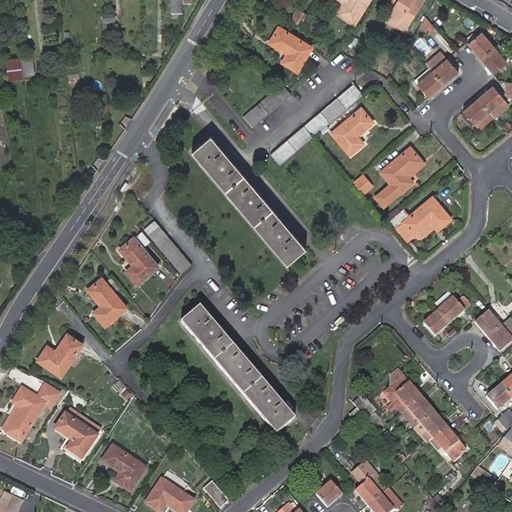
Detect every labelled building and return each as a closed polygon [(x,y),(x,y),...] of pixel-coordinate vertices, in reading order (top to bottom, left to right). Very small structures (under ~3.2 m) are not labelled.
[(171,0),(171,12),(181,12),(181,3),(181,0),(171,0)] [(345,0),(343,4),(337,15),(354,25),(369,0),(345,0)] [(389,0),(387,4),(394,9),(389,17),(398,23),(396,27),(403,32),(422,0),(389,0)] [(291,22),(294,24),(300,13),(298,12),(291,22)] [(294,24),(300,27),(306,17),(300,13),(294,24)] [(398,23),(389,17),(386,21),(396,27),(398,23)] [(435,29),(424,17),(420,23),(429,34),(435,29)] [(310,21),(304,30),(312,35),(317,25),(310,21)] [(311,48),(279,27),(269,44),(287,55),(282,62),(297,72),(311,48)] [(479,59),(493,48),(480,33),(467,44),(479,59)] [(415,52),(410,45),(406,49),(411,55),(415,52)] [(506,63),(493,48),(479,59),(492,74),(506,63)] [(441,64),(446,60),(441,53),(436,58),(441,64)] [(31,57),(20,58),(23,76),(33,75),(31,57)] [(23,76),(20,58),(5,60),(7,74),(3,75),(4,82),(23,80),(23,76)] [(441,64),(436,58),(427,66),(432,72),(443,84),(451,78),(449,76),(455,70),(446,60),(441,64)] [(416,85),(428,98),(443,84),(432,72),(416,85)] [(290,95),(282,85),(243,118),(252,127),(290,95)] [(326,126),(362,94),(353,85),(271,155),(280,166),(313,137),(326,126)] [(503,100),(492,86),(478,98),(489,112),(493,117),(495,120),(506,110),(500,103),(503,100)] [(489,112),(478,98),(462,111),(474,126),(489,112)] [(372,123),(360,109),(331,134),(349,155),(362,144),(356,137),(372,123)] [(493,117),(489,112),(474,126),(478,130),(493,117)] [(313,137),(317,141),(324,135),(322,134),(328,129),(326,126),(313,137)] [(305,249),(210,137),(192,153),(286,264),(305,249)] [(475,137),(471,140),(476,146),(479,143),(475,137)] [(421,162),(410,148),(380,172),(391,185),(376,198),(384,207),(412,183),(405,175),(421,162)] [(360,176),(351,183),(361,195),(370,188),(360,176)] [(391,218),(388,220),(395,228),(401,223),(413,237),(430,223),(435,229),(437,231),(450,219),(432,198),(410,217),(403,208),(400,210),(396,214),(391,218)] [(388,215),(391,218),(396,214),(400,210),(397,207),(388,215)] [(144,230),(181,274),(191,265),(154,221),(144,230)] [(401,223),(395,228),(407,242),(413,237),(401,223)] [(430,223),(413,237),(418,243),(435,229),(430,223)] [(158,267),(134,237),(119,250),(133,266),(126,272),(137,286),(158,267)] [(177,274),(168,264),(165,267),(173,276),(177,274)] [(127,309),(102,279),(87,290),(101,307),(93,313),(104,326),(127,309)] [(447,292),(432,304),(437,310),(449,323),(470,306),(463,298),(457,303),(447,292)] [(294,419),(199,307),(181,322),(276,434),(294,419)] [(449,323),(437,310),(422,323),(435,336),(449,323)] [(486,337),(500,326),(487,311),(473,322),(486,337)] [(511,328),(506,321),(500,326),(511,340),(511,328)] [(511,342),(511,340),(500,326),(486,337),(499,352),(511,342)] [(83,345),(67,335),(56,352),(47,346),(37,361),(61,378),(83,345)] [(511,373),(500,384),(511,397),(511,373)] [(403,412),(421,397),(403,376),(384,393),(401,413),(403,412)] [(21,409),(6,433),(21,443),(26,434),(32,438),(36,432),(31,428),(46,403),(51,407),(60,393),(46,384),(37,397),(22,388),(12,404),(16,406),(21,409)] [(511,397),(500,384),(485,396),(497,410),(511,397)] [(415,427),(433,412),(421,397),(403,412),(415,427)] [(376,406),(371,401),(362,409),(375,424),(381,419),(372,409),(376,406)] [(1,430),(6,433),(21,409),(16,406),(1,430)] [(69,408),(65,413),(97,435),(101,429),(69,408)] [(349,415),(355,423),(362,417),(355,410),(349,415)] [(427,441),(445,426),(433,412),(415,427),(427,441)] [(97,435),(66,414),(65,413),(54,429),(72,441),(66,450),(80,459),(97,435)] [(511,423),(511,420),(505,413),(497,420),(506,431),(511,423)] [(364,417),(357,423),(361,428),(368,423),(364,417)] [(465,450),(445,426),(427,441),(436,452),(440,448),(451,462),(465,450)] [(377,433),(386,444),(392,439),(383,428),(377,433)] [(174,438),(167,431),(162,436),(168,443),(174,438)] [(511,443),(502,437),(499,441),(510,449),(511,446),(511,443)] [(511,446),(510,449),(499,441),(496,444),(511,454),(511,453),(511,446)] [(146,468),(113,446),(102,463),(120,474),(114,482),(129,493),(146,468)] [(367,506),(387,489),(365,462),(352,474),(361,485),(354,491),(367,506)] [(346,483),(334,469),(330,472),(342,486),(346,483)] [(186,511),(194,501),(161,479),(145,503),(157,511),(161,511),(166,505),(175,511),(186,511)] [(228,501),(212,482),(203,489),(220,508),(228,501)] [(330,482),(315,494),(327,508),(342,495),(330,482)] [(402,507),(387,489),(367,506),(371,511),(389,511),(395,507),(398,510),(402,507)] [(432,499),(438,506),(442,502),(440,500),(447,492),(443,489),(432,499)] [(483,494),(476,489),(469,501),(475,506),(483,494)] [(18,511),(23,500),(5,492),(0,503),(0,511),(18,511)] [(432,499),(431,498),(425,504),(432,510),(429,511),(428,511),(427,511),(426,511),(437,511),(440,509),(438,506),(432,499)]
